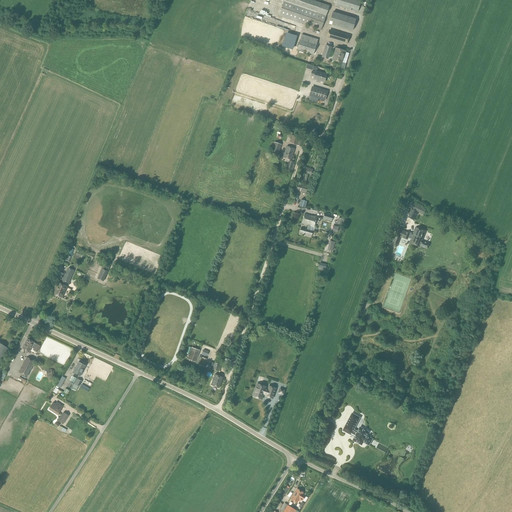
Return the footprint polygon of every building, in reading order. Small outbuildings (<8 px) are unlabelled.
[(320,30),(329,6),(310,0),(283,0),(279,15),(320,30)] [(357,12),(361,1),(355,0),(336,0),(335,5),(357,12)] [(332,13),(329,24),(352,31),(355,20),(332,13)] [(346,45),(349,37),(329,30),(327,38),(346,45)] [(285,34),(281,47),(284,48),(291,50),(295,37),(288,35),(285,34)] [(313,54),(318,40),(301,35),(297,49),(313,54)] [(328,59),(332,47),(325,45),(322,58),(328,59)] [(342,63),(345,51),(336,48),(332,60),(342,63)] [(315,72),(312,71),(310,76),(313,77),(313,79),(316,80),(316,82),(319,83),(320,81),(324,82),(326,74),(315,71),(315,72)] [(312,87),(310,95),(324,100),(327,92),(312,87)] [(296,145),(299,137),(292,135),(290,143),(296,145)] [(278,153),(281,145),(274,142),(271,151),(278,153)] [(291,160),(294,149),(287,147),(283,157),(291,160)] [(292,172),(294,164),(293,164),(293,162),(289,161),(286,171),(292,172)] [(414,220),(418,212),(414,210),(417,205),(413,203),(410,207),(413,209),(409,217),(414,220)] [(331,222),(333,215),(325,212),(323,220),(331,222)] [(314,227),(316,217),(305,214),(302,223),(308,225),(306,230),(301,228),(300,232),(303,233),(302,235),(311,238),(312,232),(309,231),(310,226),(314,227)] [(410,233),(403,230),(404,228),(400,227),(392,245),(396,247),(400,237),(410,240),(409,243),(420,247),(420,246),(427,249),(429,243),(422,240),(426,231),(415,227),(412,235),(411,234),(412,233),(411,232),(410,233)] [(396,255),(401,257),(405,247),(400,245),(396,255)] [(68,283),(74,270),(68,268),(66,274),(65,273),(60,284),(57,283),(54,290),(50,289),(49,292),(62,297),(67,287),(68,283)] [(103,282),(108,271),(102,268),(97,279),(103,282)] [(37,352),(40,346),(27,339),(22,348),(29,352),(32,347),(33,348),(33,349),(37,352)] [(195,362),(200,350),(192,347),(188,359),(195,362)] [(27,377),(35,361),(27,357),(19,372),(27,377)] [(80,376),(85,366),(78,362),(73,372),(80,376)] [(218,371),(221,364),(214,362),(212,369),(218,371)] [(219,388),(223,377),(215,375),(211,385),(219,388)] [(59,387),(65,378),(62,376),(57,386),(59,387)] [(275,389),(269,387),(268,390),(265,389),(266,387),(257,384),(253,397),(261,400),(263,395),(266,396),(265,397),(272,399),(275,389)] [(63,406),(56,402),(55,404),(53,402),(49,409),(57,415),(63,406)] [(63,424),(68,416),(63,412),(57,421),(63,424)] [(352,413),(343,431),(355,437),(353,440),(362,445),(363,441),(369,445),(373,438),(367,435),(369,431),(360,427),(358,431),(354,429),(360,417),(352,413)] [(302,500),(305,495),(302,494),(303,493),(297,489),(291,499),(297,503),(300,498),(302,500)]
